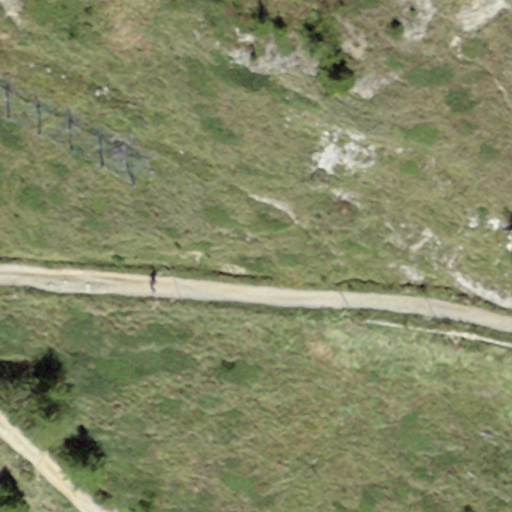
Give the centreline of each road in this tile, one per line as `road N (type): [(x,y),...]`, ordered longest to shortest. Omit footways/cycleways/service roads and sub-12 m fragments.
road 1 (track): [(511,326),(359,298),(0,276)]
road 2 (track): [(0,422),(95,511)]
